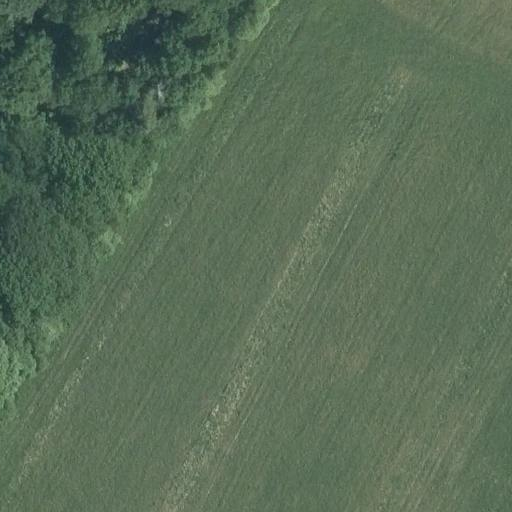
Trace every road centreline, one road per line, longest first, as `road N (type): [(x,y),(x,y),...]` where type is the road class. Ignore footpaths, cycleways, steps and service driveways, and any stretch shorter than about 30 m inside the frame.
road 1 (track): [(166,0),(0,280)]
road 2 (track): [(0,20),(95,119)]
